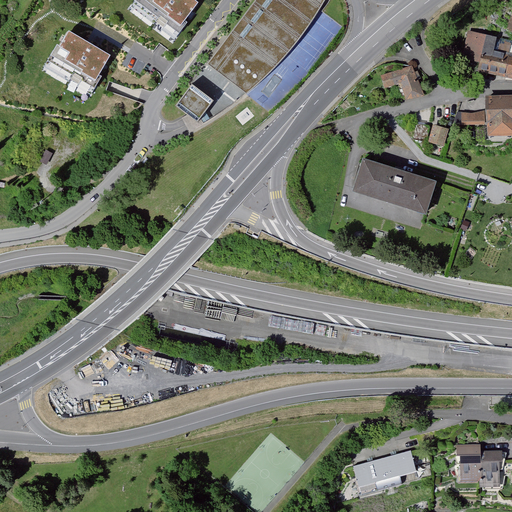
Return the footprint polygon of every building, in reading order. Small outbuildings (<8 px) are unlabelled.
[(202,3),(198,0),(140,0),(135,7),(174,38),(202,3)] [(324,0),(256,0),(208,65),(246,94),(272,71),(302,36),(324,0)] [(467,26),(459,55),(484,64),(488,49),(493,33),(467,26)] [(115,56),(71,32),(50,71),(93,95),(115,56)] [(511,57),(488,49),(484,64),(482,70),(511,78),(511,57)] [(413,70),(385,80),(388,89),(404,84),(409,102),(422,98),(413,70)] [(214,100),(191,85),(178,104),(189,112),(179,118),(183,125),(187,131),(201,123),(200,120),(214,100)] [(511,100),(489,101),(489,115),(464,115),(464,126),(491,127),(491,138),(511,137),(511,100)] [(447,133),(435,130),(432,145),(443,148),(447,133)] [(435,183),(365,160),(355,190),(425,213),(435,183)] [(479,447),(460,448),(461,482),(483,482),(483,488),(500,488),(499,453),(479,454),(479,447)] [(411,455),(357,469),(362,491),(379,486),(380,493),(402,487),(400,480),(417,476),(411,455)]
